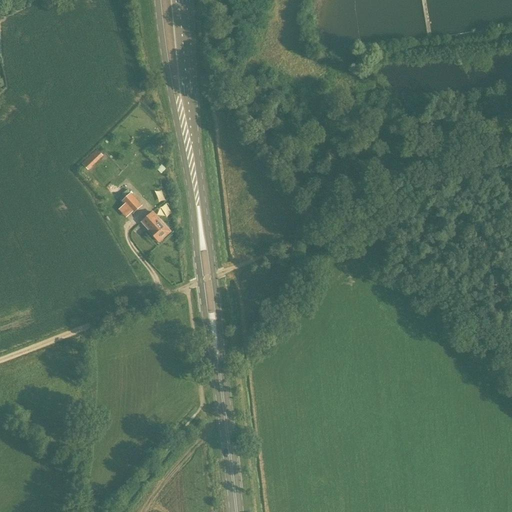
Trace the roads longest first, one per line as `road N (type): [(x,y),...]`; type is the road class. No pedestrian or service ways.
road 1 (primary): [(158,0),(220,381)]
road 2 (primary): [(220,381),(182,0)]
road 3 (track): [(511,158),(253,260)]
road 4 (track): [(357,220),(511,362)]
road 5 (track): [(188,285),(0,358)]
road 6 (primary): [(235,511),(220,381)]
